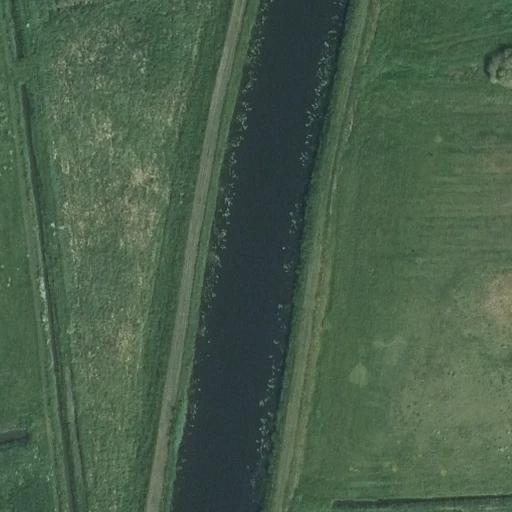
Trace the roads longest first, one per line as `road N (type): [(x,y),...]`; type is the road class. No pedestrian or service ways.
road 1 (track): [(154,511),(244,0)]
road 2 (track): [(270,511),(355,0)]
